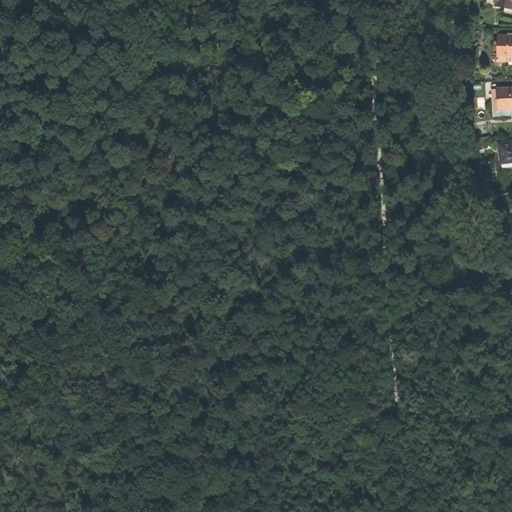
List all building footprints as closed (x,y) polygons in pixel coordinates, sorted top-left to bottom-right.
[(511,11),(511,0),(495,0),(495,1),(497,1),(496,4),(505,6),(504,10),(511,11)] [(511,56),(511,35),(499,36),(499,56),(500,56),(511,56)] [(493,116),(511,114),(511,87),(492,89),(493,116)] [(511,141),(511,143),(499,144),(502,163),(511,161),(511,141)] [(509,247),(511,246),(511,215),(510,206),(500,208),(509,247)]
